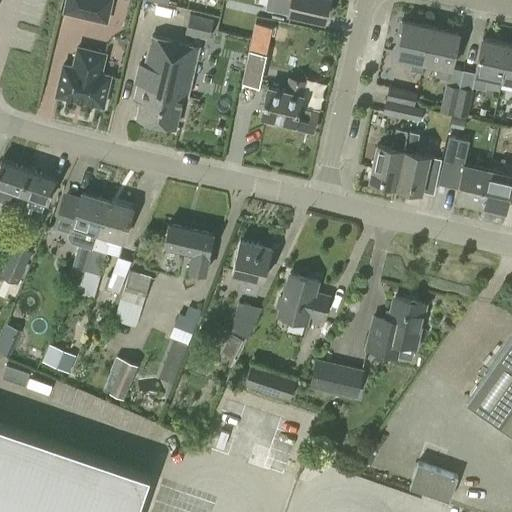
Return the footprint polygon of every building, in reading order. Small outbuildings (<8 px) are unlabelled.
[(106,21),(110,0),(66,0),(64,11),(106,21)] [(290,0),(288,12),(324,20),(328,0),(290,0)] [(209,38),(213,18),(190,13),(185,32),(209,38)] [(255,20),(249,49),(266,53),(273,24),(255,20)] [(451,67),(459,31),(404,20),(397,56),(413,59),(411,69),(422,71),(424,62),(437,64),(435,76),(448,78),(451,67)] [(187,95),(199,46),(152,35),(145,64),(140,63),(135,82),(145,84),(137,117),(175,126),(183,94),(187,95)] [(472,86),(485,89),(488,75),(502,79),(510,43),(483,37),(472,86)] [(511,43),(510,43),(502,79),(511,80),(511,43)] [(101,72),(105,53),(77,47),(73,65),(63,63),(56,94),(103,105),(110,74),(101,72)] [(259,86),(266,53),(249,49),(241,82),(259,86)] [(299,105),(305,80),(289,77),(286,90),(268,86),(261,115),(265,116),(264,120),(276,123),(277,119),(294,123),(293,126),(313,131),(318,109),(299,105)] [(453,114),(458,86),(445,83),(439,111),(453,114)] [(413,105),(416,92),(389,86),(386,99),(413,105)] [(458,86),(453,114),(467,116),(472,89),(458,86)] [(411,118),(414,106),(385,99),(383,112),(411,118)] [(395,184),(408,130),(396,127),(392,147),(377,144),(370,179),(395,184)] [(408,130),(395,184),(421,190),(429,155),(415,152),(419,133),(408,130)] [(480,205),(488,168),(464,162),(469,140),(456,137),(450,166),(462,169),(455,199),(480,205)] [(16,204),(29,168),(0,158),(0,185),(12,189),(8,201),(16,204)] [(29,168),(16,204),(24,206),(28,195),(50,202),(58,177),(29,168)] [(511,173),(488,168),(480,205),(505,210),(511,180),(511,173)] [(63,199),(55,225),(69,229),(67,235),(71,242),(78,244),(72,266),(86,270),(108,199),(82,191),(78,204),(63,199)] [(108,199),(86,270),(100,274),(108,243),(105,242),(107,235),(122,240),(133,207),(108,199)] [(205,272),(214,232),(168,222),(163,244),(192,251),(188,268),(205,272)] [(263,279),(271,246),(239,238),(231,271),(244,275),(241,289),(256,293),(259,278),(263,279)] [(0,276),(18,284),(31,251),(12,243),(0,273),(0,276)] [(135,326),(151,275),(129,269),(114,320),(135,326)] [(328,296),(314,292),(317,280),(290,272),(283,296),(280,295),(277,305),(280,306),(278,316),(305,323),(308,315),(322,319),(328,296)] [(107,287),(118,291),(123,280),(107,274),(103,286),(107,287)] [(91,296),(93,287),(79,283),(76,292),(91,296)] [(414,346),(424,302),(394,295),(389,318),(373,315),(365,348),(386,353),(389,340),(414,346)] [(247,337),(261,306),(238,301),(231,329),(247,337)] [(188,303),(184,314),(197,319),(201,308),(188,303)] [(0,349),(9,353),(20,329),(5,323),(0,335),(0,349)] [(233,357),(243,339),(231,332),(222,350),(233,357)] [(511,335),(466,401),(511,433),(511,456),(511,458),(511,457),(511,335)] [(161,377),(178,381),(187,345),(170,341),(161,377)] [(52,343),(41,369),(65,379),(76,354),(52,343)] [(356,396),(363,368),(315,357),(308,385),(328,390),(328,392),(353,398),(354,396),(356,396)] [(137,363),(124,358),(118,372),(111,369),(103,388),(122,397),(137,363)] [(25,383),(29,370),(6,363),(2,376),(25,383)] [(289,399),(296,379),(250,363),(243,384),(289,399)] [(0,511),(137,511),(150,474),(0,423),(0,511)] [(449,499),(457,475),(418,461),(409,485),(449,499)]
